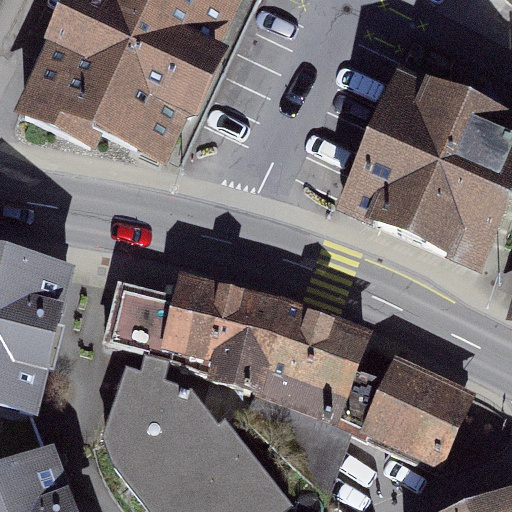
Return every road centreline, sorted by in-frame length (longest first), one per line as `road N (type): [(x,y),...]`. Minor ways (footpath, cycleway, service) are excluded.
road 1 (secondary): [(0,203),(168,230),(337,284),(511,361)]
road 2 (unknown): [(0,159),(77,0)]
